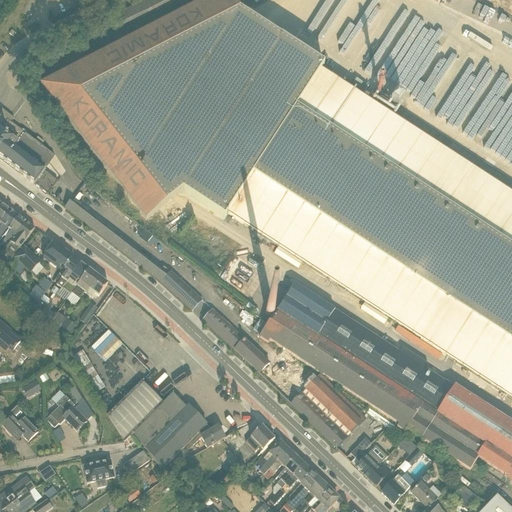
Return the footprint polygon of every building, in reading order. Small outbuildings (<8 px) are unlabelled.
[(227,215),(511,399),(511,196),(389,116),(321,71),(324,67),(281,39),(240,12),(233,0),(208,0),(40,87),(146,221),(182,192),(224,220),(227,215)] [(149,0),(110,19),(116,32),(117,31),(116,31),(179,0),(149,0)] [(385,63),(413,16),(406,12),(403,11),(401,15),(393,15),(377,42),(371,42),(371,38),(393,3),(388,0),(380,0),(379,2),(372,0),(360,21),(359,24),(364,24),(355,40),(354,41),(350,48),(345,47),(344,51),(349,52),(354,52),(361,54),(367,45),(367,51),(364,60),(375,67),(378,61),(385,63)] [(408,57),(399,52),(386,74),(409,87),(434,43),(421,36),(408,57)] [(457,46),(429,94),(437,99),(466,51),(457,46)] [(511,81),(501,75),(486,100),(487,104),(492,107),(488,113),(490,122),(484,123),(478,132),(477,132),(463,135),(511,163),(511,81)] [(0,158),(48,195),(58,182),(43,171),(55,156),(25,134),(26,133),(23,131),(22,132),(11,123),(14,119),(13,118),(3,110),(2,109),(0,114),(0,158)] [(133,262),(149,275),(161,283),(192,312),(202,302),(170,273),(163,267),(161,270),(71,201),(65,209),(133,262)] [(0,223),(9,211),(2,205),(0,207),(0,223)] [(0,237),(7,229),(8,230),(17,217),(16,216),(9,211),(0,223),(2,225),(0,227),(0,237)] [(0,240),(0,247),(5,251),(26,223),(18,217),(17,217),(8,230),(0,240)] [(26,223),(5,251),(0,257),(0,270),(2,273),(11,262),(10,261),(13,258),(14,258),(20,250),(26,242),(25,242),(34,230),(26,223)] [(44,259),(62,272),(72,258),(53,244),(44,256),(45,257),(44,259)] [(26,269),(31,274),(32,273),(40,264),(41,263),(25,248),(15,259),(17,261),(26,269)] [(285,262),(285,261),(289,256),(278,249),(274,254),(285,262)] [(59,275),(63,278),(57,285),(62,289),(80,264),(72,258),(73,258),(72,258),(62,272),(59,275)] [(20,275),(26,269),(17,261),(11,267),(20,275)] [(89,270),(88,270),(80,264),(62,289),(70,295),(71,294),(89,270)] [(87,289),(97,276),(89,270),(71,294),(79,300),(84,293),(86,295),(89,290),(87,289)] [(89,290),(86,295),(95,302),(99,297),(108,285),(97,276),(87,289),(89,290)] [(39,285),(46,292),(52,285),(45,278),(39,285)] [(511,480),(511,425),(294,285),(260,339),(268,344),(270,341),(283,350),(294,357),(399,425),(397,427),(405,433),(407,430),(470,471),(478,458),(511,480)] [(36,301),(38,304),(41,300),(44,296),(45,294),(38,288),(34,292),(33,292),(30,295),(36,301)] [(43,311),(45,308),(51,301),(44,296),(41,300),(38,304),(37,305),(43,311)] [(265,312),(265,313),(265,314),(266,315),(267,316),(268,317),(269,317),(270,317),(271,317),(272,317),(273,316),(274,315),(274,314),(275,313),(275,312),(275,311),(275,310),(274,309),(273,308),(272,308),(271,307),(270,307),(269,307),(268,307),(267,308),(266,309),(266,310),(265,311),(265,312)] [(45,308),(43,311),(41,313),(43,314),(51,322),(55,316),(49,311),(45,308)] [(260,356),(244,341),(222,320),(212,311),(202,321),(220,338),(234,351),(250,367),(260,356)] [(387,320),(376,312),(373,318),(372,318),(384,326),(388,320),(387,320)] [(62,323),(65,319),(57,313),(56,315),(55,316),(51,322),(52,323),(52,328),(56,332),(57,331),(62,323)] [(79,321),(86,325),(91,318),(85,313),(79,321)] [(0,341),(8,348),(10,347),(14,350),(20,343),(17,340),(19,338),(0,322),(0,341)] [(73,331),(62,323),(57,331),(68,339),(73,331)] [(109,330),(91,348),(105,362),(123,344),(109,330)] [(78,356),(93,392),(102,388),(87,352),(78,356)] [(49,380),(45,375),(38,379),(42,384),(49,380)] [(318,377),(291,406),(336,450),(366,418),(332,386),(318,377)] [(41,391),(36,382),(23,390),(28,399),(41,391)] [(116,399),(120,403),(107,416),(124,443),(134,433),(163,404),(142,382),(129,394),(125,390),(116,399)] [(77,403),(82,400),(75,388),(70,391),(77,403)] [(134,433),(145,449),(164,430),(186,409),(173,395),(163,404),(134,433)] [(57,405),(59,408),(46,420),(54,429),(58,425),(60,426),(65,421),(77,433),(87,422),(73,408),(74,406),(65,397),(57,405)] [(2,426),(11,436),(18,443),(23,437),(28,443),(38,433),(24,418),(26,416),(17,406),(9,414),(12,416),(2,426)] [(207,449),(224,439),(218,428),(211,432),(187,407),(186,409),(164,430),(145,449),(164,474),(192,458),(187,453),(201,438),(207,449)] [(263,452),(274,441),(262,428),(246,443),(255,453),(260,448),(263,452)] [(359,446),(364,452),(371,445),(365,440),(359,446)] [(259,464),(261,466),(264,463),(265,465),(259,472),(263,476),(287,450),(279,442),(259,464)] [(408,455),(416,448),(412,444),(403,443),(399,447),(408,455)] [(424,455),(416,448),(408,455),(410,456),(405,462),(412,468),(424,455)] [(285,469),(295,458),(287,450),(263,476),(268,480),(282,466),(285,469)] [(365,457),(361,453),(355,459),(359,464),(356,467),(355,466),(355,467),(363,476),(369,470),(373,475),(377,470),(376,469),(382,464),(370,452),(365,457)] [(143,453),(123,466),(129,475),(149,462),(143,453)] [(278,477),(281,480),(277,484),(282,488),(285,485),(303,465),(295,458),(285,469),(280,474),(278,477)] [(233,478),(237,475),(246,467),(241,461),(232,469),(234,472),(231,475),(233,478)] [(97,490),(106,488),(105,481),(114,479),(110,462),(83,468),(87,485),(96,483),(97,490)] [(405,463),(400,468),(405,473),(410,467),(405,463)] [(363,476),(376,488),(386,478),(385,478),(391,472),(382,464),(376,469),(377,470),(373,475),(369,470),(363,476)] [(285,485),(290,490),(298,481),(301,484),(311,473),(303,465),(285,485)] [(394,471),(384,482),(388,485),(398,475),(394,471)] [(311,473),(301,484),(300,485),(304,489),(290,505),(288,504),(280,511),(292,511),(294,510),(321,482),(311,473)] [(426,483),(430,478),(425,473),(420,478),(426,483)] [(411,488),(410,487),(414,483),(405,474),(401,479),(399,476),(381,494),(393,506),(411,488)] [(0,511),(3,511),(28,494),(35,489),(26,478),(19,483),(21,486),(10,494),(8,491),(0,497),(0,511)] [(251,488),(254,485),(246,478),(243,480),(251,488)] [(308,506),(312,509),(318,502),(329,490),(321,482),(294,510),(295,511),(303,511),(308,507),(308,506)] [(441,497),(436,492),(431,487),(428,491),(421,484),(411,494),(428,510),(433,504),(434,505),(438,500),(437,500),(441,497)] [(57,493),(53,488),(45,494),(49,499),(57,493)] [(455,501),(471,511),(479,498),(463,488),(455,501)] [(141,496),(136,489),(125,496),(130,503),(141,496)] [(274,506),(285,495),(280,490),(275,496),(269,502),(274,506)] [(311,510),(313,511),(327,511),(328,511),(337,501),(337,498),(329,490),(318,502),(312,509),(311,510)] [(3,511),(18,511),(22,509),(23,511),(24,511),(35,504),(28,494),(3,511)] [(82,495),(74,500),(81,510),(88,505),(82,495)] [(227,506),(228,508),(232,505),(224,497),(221,500),(227,506)] [(511,511),(497,497),(482,511),(511,511)] [(32,511),(48,511),(53,509),(47,501),(32,511)]
